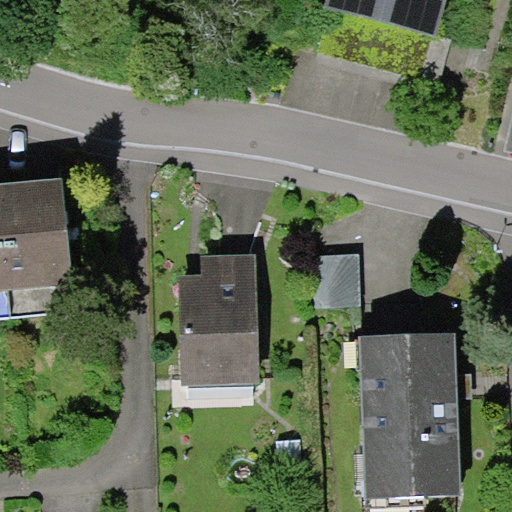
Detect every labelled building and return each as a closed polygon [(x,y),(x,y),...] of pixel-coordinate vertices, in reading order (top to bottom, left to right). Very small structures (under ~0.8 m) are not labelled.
[(338,0),(323,56),(431,89),(453,0),(338,0)] [(76,181),(0,189),(0,296),(87,287),(76,181)] [(209,276),(185,277),(191,387),(271,382),(263,249),(208,252),(209,276)] [(360,260),(310,259),(310,311),(360,311),(360,260)] [(469,335),(372,335),(372,495),(468,495),(469,335)]
